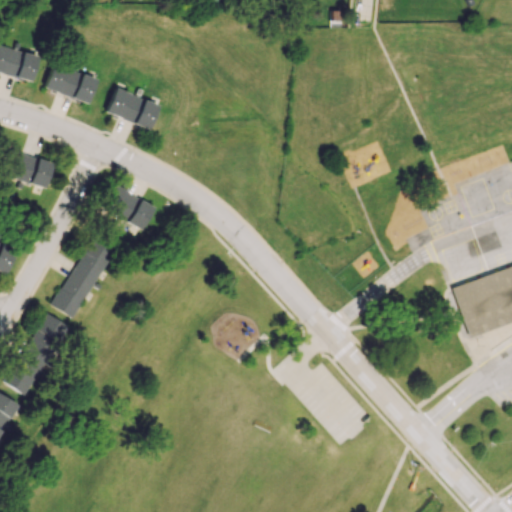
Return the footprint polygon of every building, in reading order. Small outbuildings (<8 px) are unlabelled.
[(0,73),(28,80),(34,54),(0,46),(0,73)] [(41,87),(83,102),(92,79),(49,63),(41,87)] [(154,104),(111,88),(102,113),(145,128),(154,104)] [(42,188),(50,162),(9,149),(1,175),(42,188)] [(140,228),(151,204),(110,185),(99,210),(140,228)] [(48,305),(69,318),(109,252),(88,239),(48,305)] [(0,270),(3,272),(12,248),(0,243),(0,270)] [(511,261),(445,286),(464,338),(511,319),(511,261)] [(64,325),(42,312),(0,382),(22,395),(64,325)] [(0,429),(13,401),(0,395),(0,429)]
